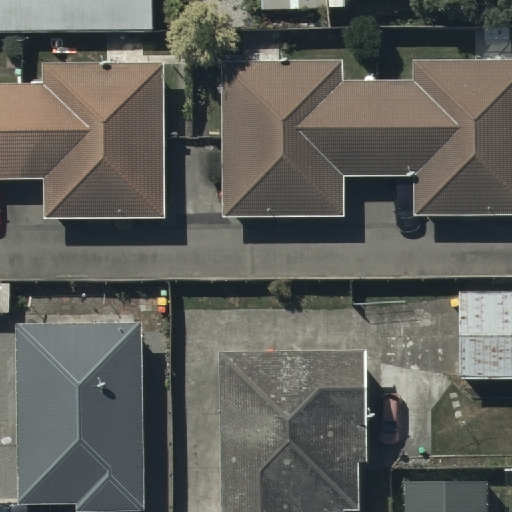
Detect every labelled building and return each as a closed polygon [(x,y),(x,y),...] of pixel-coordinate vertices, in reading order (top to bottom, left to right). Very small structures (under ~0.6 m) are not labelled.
[(152,0),(0,0),(0,37),(153,35),(152,0)] [(349,0),(262,0),(262,16),(350,17),(349,0)] [(344,185),(418,184),(418,224),(511,223),(511,71),(416,72),(416,90),(342,91),(342,72),(220,73),(221,225),(344,224),(344,185)] [(0,186),(49,186),(49,226),(167,226),(166,73),(48,74),(48,92),(0,92),(0,186)] [(511,300),(458,300),(457,390),(464,390),(464,400),(511,400),(511,300)] [(18,339),(21,511),(75,511),(74,511),(142,511),(139,337),(18,339)] [(218,363),(219,511),(357,511),(357,475),(369,474),(368,361),(218,363)] [(482,511),(483,484),(405,484),(404,511),(482,511)]
